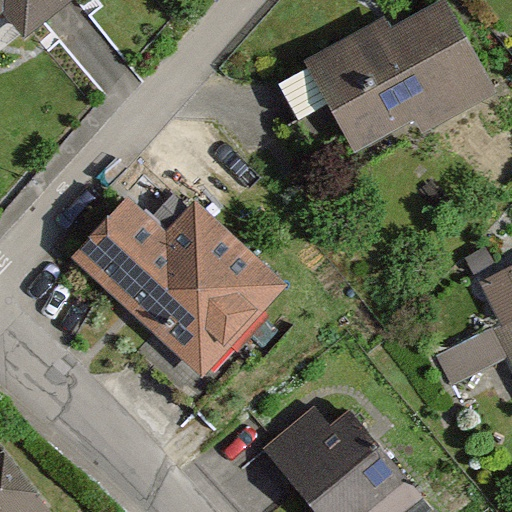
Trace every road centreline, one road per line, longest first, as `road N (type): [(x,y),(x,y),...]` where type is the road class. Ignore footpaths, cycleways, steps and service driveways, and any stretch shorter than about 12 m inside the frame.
road 1 (residential): [(0,270),(250,0)]
road 2 (residential): [(149,511),(0,353)]
